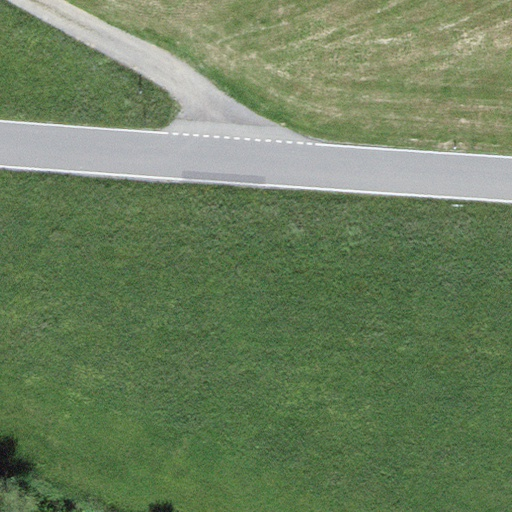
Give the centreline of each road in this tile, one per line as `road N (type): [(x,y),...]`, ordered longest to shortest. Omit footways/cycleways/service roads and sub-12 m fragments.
road 1 (tertiary): [(511,156),(0,126)]
road 2 (track): [(31,0),(271,140)]
